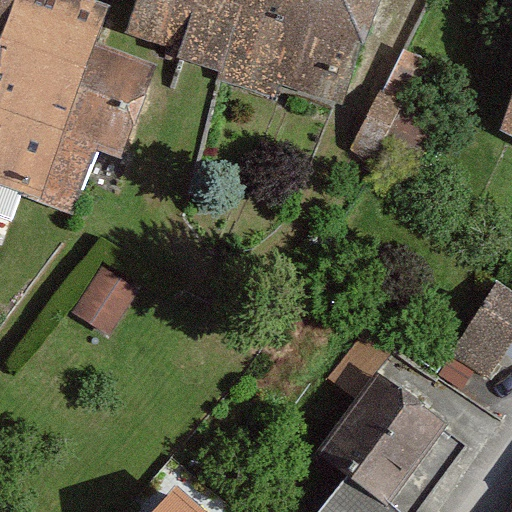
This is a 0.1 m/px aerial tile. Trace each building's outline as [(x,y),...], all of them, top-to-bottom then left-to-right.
[(0,0),(0,82),(32,0),(0,0)] [(122,0),(32,0),(0,82),(0,180),(90,221),(119,149),(152,162),(189,70),(122,43),(137,6),(122,0)] [(407,0),(159,0),(149,35),(375,105),(407,0)] [(371,127),(409,141),(440,61),(402,46),(371,127)] [(76,307),(112,329),(142,282),(106,260),(76,307)] [(511,362),(511,307),(504,302),(460,361),(498,385),(511,362)] [(321,511),(322,511),(430,511),(416,502),(473,421),(393,367),(327,455),(350,471),(321,511)] [(230,511),(172,482),(156,511),(230,511)]
